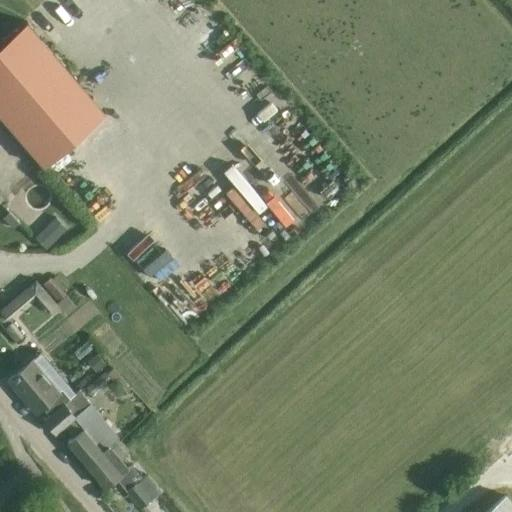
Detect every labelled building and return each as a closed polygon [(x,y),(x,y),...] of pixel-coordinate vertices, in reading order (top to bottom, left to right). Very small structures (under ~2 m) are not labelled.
[(0,115),(43,167),(106,113),(27,20),(0,43),(0,115)] [(8,212),(2,218),(13,228),(18,222),(8,212)] [(55,217),(44,227),(56,238),(66,228),(55,217)] [(67,286),(56,274),(51,279),(50,277),(43,284),(58,301),(57,303),(35,279),(0,309),(0,310),(6,319),(1,323),(12,337),(16,341),(23,334),(20,330),(9,317),(34,295),(47,311),(49,310),(53,315),(60,308),(65,314),(75,307),(62,290),(67,286)] [(41,352),(8,379),(35,410),(41,405),(50,415),(64,402),(75,393),(41,352)] [(96,353),(87,362),(95,371),(105,363),(96,353)] [(113,368),(106,374),(109,377),(112,382),(119,376),(113,368)] [(91,393),(109,377),(106,374),(104,371),(85,387),(91,393)] [(120,375),(119,376),(112,382),(123,394),(131,388),(120,375)] [(75,393),(64,402),(76,416),(91,403),(80,389),(79,389),(75,393)] [(50,415),(43,420),(55,434),(66,424),(76,416),(64,402),(50,415)] [(76,416),(66,424),(75,435),(67,442),(86,464),(108,446),(114,440),(115,440),(118,437),(95,409),(91,403),(76,416)] [(108,446),(86,464),(104,486),(106,485),(116,476),(127,490),(126,490),(140,507),(147,501),(151,498),(137,482),(141,478),(130,464),(126,467),(120,459),(126,454),(114,440),(108,446)] [(511,511),(511,503),(503,494),(484,511),(511,511)]
